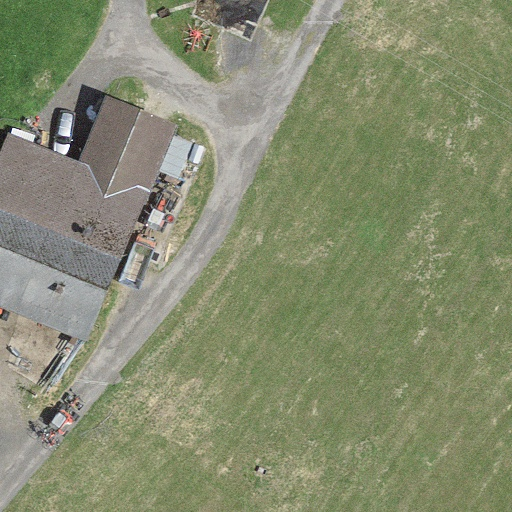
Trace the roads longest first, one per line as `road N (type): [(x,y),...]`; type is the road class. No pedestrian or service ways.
road 1 (track): [(170,290),(216,218),(253,127),(323,0)]
road 2 (unclassified): [(0,486),(170,290)]
road 3 (track): [(121,0),(117,14),(155,53),(253,127)]
